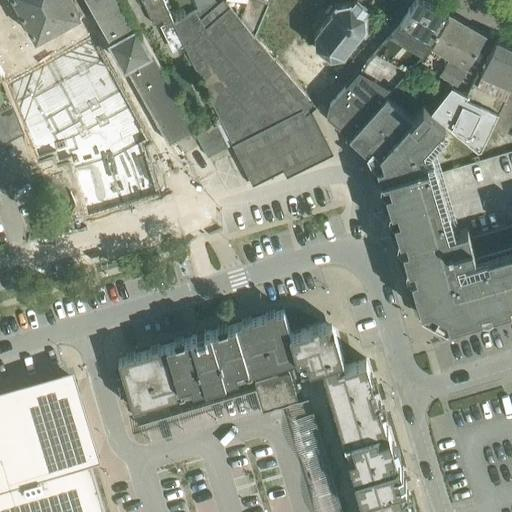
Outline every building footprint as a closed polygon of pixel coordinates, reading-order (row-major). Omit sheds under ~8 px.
[(133,110),(119,85),(72,0),(15,0),(33,32),(23,38),(29,49),(31,48),(59,102),(56,103),(62,116),(75,143),(102,128),(101,127),(133,110)] [(163,69),(124,0),(88,0),(136,84),(169,142),(194,128),(162,70),(163,69)] [(215,0),(225,11),(230,7),(224,0),(215,0)] [(269,0),(224,0),(230,7),(254,36),(269,0)] [(320,0),(269,0),(254,36),(274,60),(276,57),(296,31),(315,7),(320,0)] [(311,99),(336,78),(324,65),(330,58),(331,59),(331,58),(344,56),(345,56),(367,28),(366,27),(365,14),(366,13),(364,12),(367,8),(357,0),(355,0),(353,3),(351,2),(350,2),(337,5),(336,4),(317,28),(317,46),(313,50),(296,31),(276,57),(311,99)] [(369,58),(397,82),(418,58),(431,43),(450,13),(427,0),(413,0),(399,25),(369,58)] [(29,49),(23,38),(19,40),(0,5),(0,67),(5,76),(7,76),(9,82),(34,68),(25,51),(29,49)] [(274,60),(254,36),(230,7),(225,11),(206,27),(195,10),(191,13),(174,23),(233,143),(253,184),(323,149),(306,115),(317,105),(311,99),(276,57),(274,60)] [(458,81),(476,51),(486,33),(450,13),(431,43),(418,58),(458,81)] [(511,79),(511,45),(496,39),(495,38),(479,72),(476,71),(466,93),(452,86),(432,111),(445,122),(478,150),(481,149),(493,125),(507,90),(511,79)] [(348,134),(397,82),(369,58),(367,60),(362,70),(360,70),(330,103),(328,114),(348,134)] [(2,77),(5,76),(0,67),(0,145),(25,131),(17,111),(2,77)] [(511,79),(507,90),(493,125),(507,132),(511,121),(511,79)] [(445,122),(432,111),(397,82),(348,134),(376,159),(420,309),(450,325),(511,306),(511,148),(429,172),(424,145),(445,122)] [(64,165),(57,147),(32,91),(14,99),(20,110),(17,111),(25,131),(43,174),(64,165)] [(208,157),(230,145),(218,124),(197,135),(208,157)] [(299,362),(291,333),(284,309),(276,312),(275,309),(266,311),(267,314),(252,319),(251,316),(242,319),(243,321),(227,326),(226,323),(218,326),(219,329),(212,331),(211,329),(206,331),(206,330),(196,333),(196,334),(191,336),(191,337),(184,339),(183,336),(175,339),(176,342),(160,346),(159,343),(151,346),(151,349),(136,353),(135,351),(127,353),(127,356),(119,358),(124,377),(117,380),(121,394),(129,391),(133,408),(276,365),(279,376),(255,383),(263,410),(298,400),(288,365),(299,362)] [(393,443),(388,427),(387,427),(383,413),(384,413),(384,411),(382,412),(380,403),(381,403),(381,402),(380,402),(375,386),(376,385),(376,384),(374,384),(372,376),(373,375),(373,374),(371,374),(367,358),(344,365),(343,361),(344,361),(335,328),(325,323),(291,333),(299,362),(301,371),(322,365),(365,511),(413,511),(411,503),(412,502),(412,501),(410,501),(408,493),(409,492),(409,491),(408,491),(405,484),(407,483),(405,478),(406,477),(403,467),(402,467),(400,462),(399,462),(397,454),(398,454),(397,453),(396,453),(393,444),(395,444),(395,443),(393,443)] [(0,511),(106,511),(91,460),(100,457),(77,381),(0,403),(0,511)]
